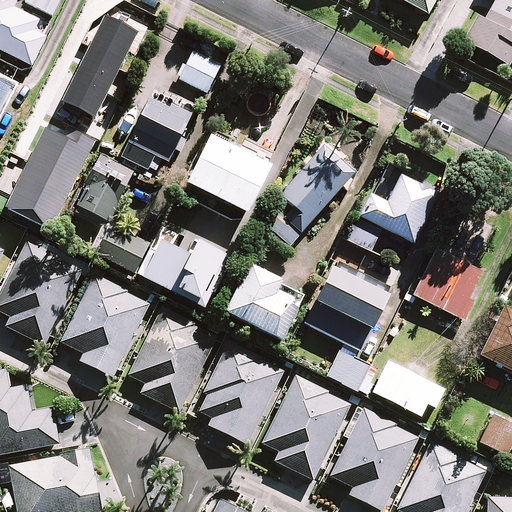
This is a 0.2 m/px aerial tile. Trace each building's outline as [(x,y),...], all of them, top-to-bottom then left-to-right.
[(0,0),(0,61),(23,73),(30,69),(44,39),(33,34),(39,22),(13,10),(18,0),(0,0)] [(60,0),(26,0),(25,4),(51,17),(60,0)] [(437,0),(396,0),(428,17),(437,0)] [(511,0),(496,0),(485,20),(480,17),(465,43),(509,67),(511,61),(511,0)] [(216,66),(192,54),(179,81),(203,92),(216,66)] [(0,113),(13,88),(0,81),(0,113)] [(169,164),(176,152),(181,154),(186,142),(181,140),(192,118),(151,98),(122,159),(148,171),(155,157),(169,164)] [(271,168),(211,139),(188,185),(248,215),(271,168)] [(354,173),(322,147),(281,198),(287,203),(260,235),(286,256),(354,173)] [(126,190),(91,173),(72,212),(107,229),(126,190)] [(439,191),(402,174),(386,206),(370,198),(349,242),(371,253),(382,229),(414,244),(439,191)] [(149,245),(109,228),(96,256),(136,274),(149,245)] [(230,261),(197,244),(190,258),(161,243),(143,278),(206,310),(230,261)] [(47,351),(85,275),(62,264),(63,261),(31,245),(0,307),(0,317),(13,324),(9,333),(47,351)] [(485,275),(436,251),(413,297),(462,321),(485,275)] [(304,295),(250,268),(227,314),(281,341),(304,295)] [(388,297),(334,269),(305,326),(359,354),(388,297)] [(116,385),(153,308),(131,297),(132,295),(99,279),(65,348),(82,357),(77,366),(116,385)] [(182,418),(220,342),(197,331),(198,328),(166,312),(131,382),(148,391),(144,400),(182,418)] [(511,316),(502,312),(479,357),(511,374),(511,316)] [(249,453),(287,376),(264,365),(265,363),(233,347),(208,398),(211,400),(202,418),(216,425),(211,434),(249,453)] [(369,368),(340,352),(327,377),(355,392),(369,368)] [(444,391),(388,364),(373,394),(420,418),(427,404),(435,408),(444,391)] [(0,461),(62,450),(56,414),(35,418),(30,391),(13,394),(10,375),(0,376),(0,461)] [(315,486),(353,410),(331,399),(332,396),(299,380),(265,450),(282,459),(277,468),(315,486)] [(369,511),(387,511),(422,442),(399,431),(400,429),(367,413),(333,483),(356,494),(352,503),(369,511)] [(511,444),(511,425),(493,416),(479,443),(506,457),(511,444)] [(470,511),(489,476),(466,465),(467,462),(435,446),(402,511),(470,511)] [(12,472),(19,511),(104,511),(99,481),(97,481),(92,454),(63,459),(64,462),(12,472)] [(511,511),(511,501),(491,501),(491,511),(511,511)] [(239,511),(221,503),(216,511),(239,511)]
